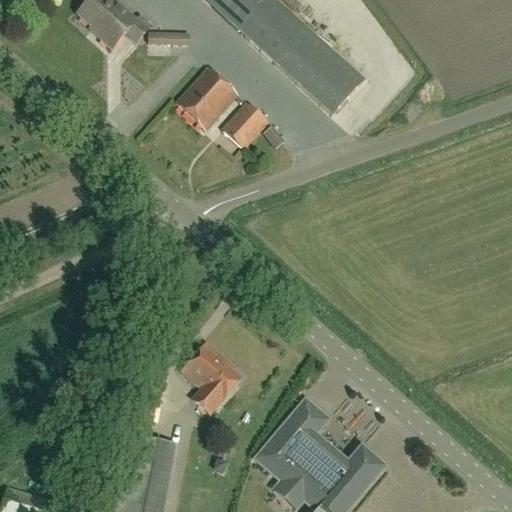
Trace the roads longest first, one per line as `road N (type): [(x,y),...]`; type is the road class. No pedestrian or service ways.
road 1 (tertiary): [(511,505),(188,220)]
road 2 (unclassified): [(188,220),(511,102)]
road 3 (tertiary): [(188,220),(0,57)]
road 4 (track): [(0,301),(188,220)]
